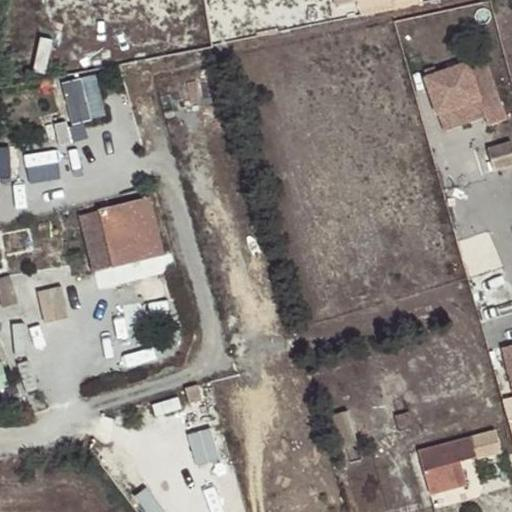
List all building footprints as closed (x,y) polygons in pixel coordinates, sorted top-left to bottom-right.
[(361,0),(364,13),(423,3),(422,0),(338,0),(339,4),(359,0),(361,0)] [(465,60),(421,74),(441,135),(485,121),(465,60)] [(62,81),(68,123),(100,119),(95,77),(62,81)] [(499,168),(511,164),(511,140),(492,147),(499,168)] [(0,176),(16,177),(16,144),(0,144),(0,176)] [(98,272),(171,252),(155,193),(81,213),(98,272)] [(461,238),(473,277),(485,318),(511,309),(511,296),(492,229),(461,238)] [(13,273),(0,275),(0,279),(5,303),(19,300),(13,273)] [(0,361),(0,387),(13,384),(7,359),(0,361)] [(199,464),(225,458),(217,426),(191,432),(199,464)] [(473,439),(420,453),(425,472),(479,457),(473,439)]
